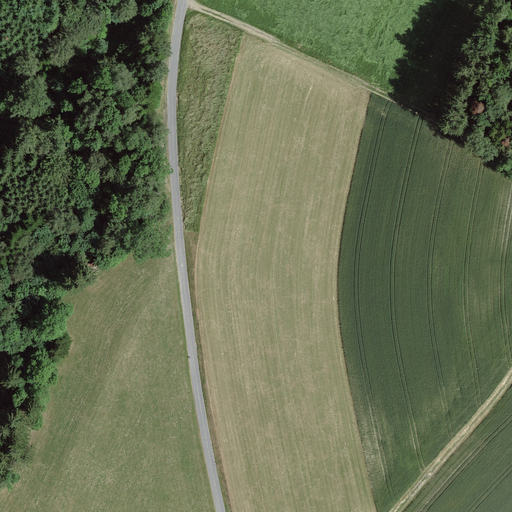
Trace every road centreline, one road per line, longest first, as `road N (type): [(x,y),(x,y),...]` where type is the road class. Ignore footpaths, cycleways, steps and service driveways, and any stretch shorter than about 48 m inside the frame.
road 1 (unclassified): [(182,0),(172,79),(175,187),(199,403),(221,511)]
road 2 (track): [(395,511),(511,379)]
